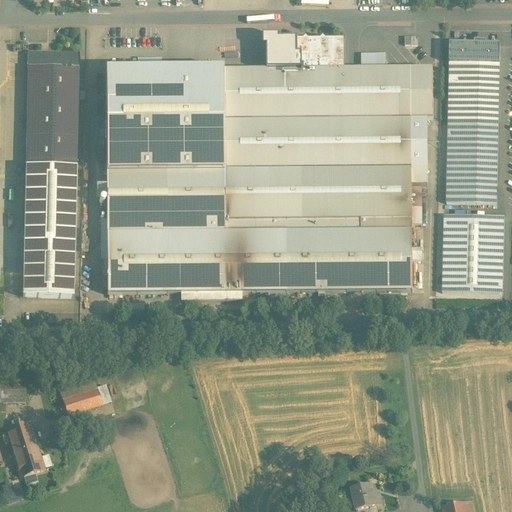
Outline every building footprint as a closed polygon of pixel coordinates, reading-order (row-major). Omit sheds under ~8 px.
[(297,57),(297,41),(280,41),(279,38),(264,38),(264,48),(268,48),(268,72),(301,72),(301,57),(297,57)] [(320,41),(309,41),(306,38),(303,41),(297,41),(297,57),(301,57),(301,72),(327,72),(327,64),(332,64),(332,41),(331,41),(326,41),(323,38),(320,41)] [(343,40),(343,41),(332,41),(331,41),(332,41),(332,64),(327,64),(327,72),(345,72),(344,42),(345,42),(345,40),(343,40)] [(500,46),(450,45),(449,64),(499,65),(500,46)] [(78,54),(28,53),(28,52),(27,52),(27,69),(78,70),(79,70),(79,54),(78,54)] [(499,65),(449,64),(448,125),(498,126),(499,65)] [(78,70),(28,69),(25,168),(76,170),(78,70)] [(268,72),(225,73),(225,71),(105,72),(106,188),(106,222),(106,235),(287,233),(287,222),(361,222),(361,234),(412,233),(412,228),(412,211),(412,190),(412,187),(411,122),(427,122),(433,122),(433,71),(345,72),(327,72),(301,72),(268,72)] [(427,122),(411,122),(412,187),(428,187),(427,122)] [(498,126),(448,125),(446,205),(496,206),(498,126)] [(76,170),(25,168),(23,248),(74,249),(76,170)] [(106,188),(96,188),(96,198),(98,198),(98,222),(106,222),(106,188)] [(422,190),(412,190),(412,211),(422,211),(422,190)] [(422,211),(412,211),(412,228),(422,228),(422,211)] [(504,218),(444,217),(442,294),(502,296),(504,218)] [(361,222),(287,222),(287,233),(106,235),(107,296),(413,293),(412,263),(412,253),(412,233),(361,234),(361,222)] [(74,249),(23,248),(22,298),(73,299),(74,249)] [(422,253),(412,253),(412,263),(422,263),(422,253)] [(25,381),(0,380),(0,404),(25,405),(25,381)] [(96,388),(61,399),(65,410),(99,399),(96,388)] [(29,425),(5,433),(0,434),(0,452),(11,449),(20,479),(44,471),(29,425)] [(370,487),(351,491),(355,511),(357,511),(381,507),(379,494),(372,495),(370,487)] [(473,511),(471,503),(442,510),(442,511),(473,511)]
